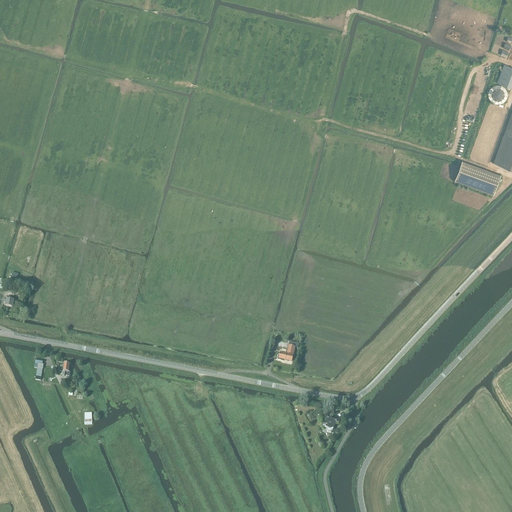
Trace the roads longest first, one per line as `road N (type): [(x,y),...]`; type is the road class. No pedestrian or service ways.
road 1 (track): [(497,58),(472,72),(453,149),(442,153),(0,39)]
road 2 (unclassified): [(354,397),(0,333)]
road 3 (unclassified): [(362,511),(361,472),(377,447),(511,302)]
road 4 (track): [(317,123),(252,372)]
road 5 (unclassified): [(354,397),(511,238)]
road 6 (track): [(511,64),(353,10),(342,40)]
